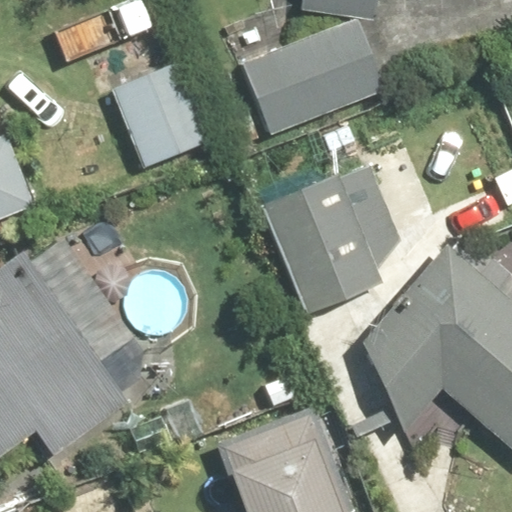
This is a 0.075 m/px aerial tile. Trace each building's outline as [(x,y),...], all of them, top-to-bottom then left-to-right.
[(296,0),(295,10),(374,21),(376,0),(296,0)] [(351,18),(229,60),(255,136),(377,93),(351,18)] [(98,86),(113,125),(97,132),(107,157),(95,162),(108,194),(147,179),(141,164),(204,140),(172,57),(98,86)] [(307,128),(227,160),(287,309),(367,277),(307,128)] [(0,217),(33,205),(6,134),(0,136),(0,217)] [(511,300),(443,241),(361,336),(399,431),(438,387),(511,450),(511,300)] [(37,268),(0,293),(0,449),(35,427),(51,450),(126,400),(37,268)] [(352,511),(311,403),(214,439),(241,511),(352,511)]
